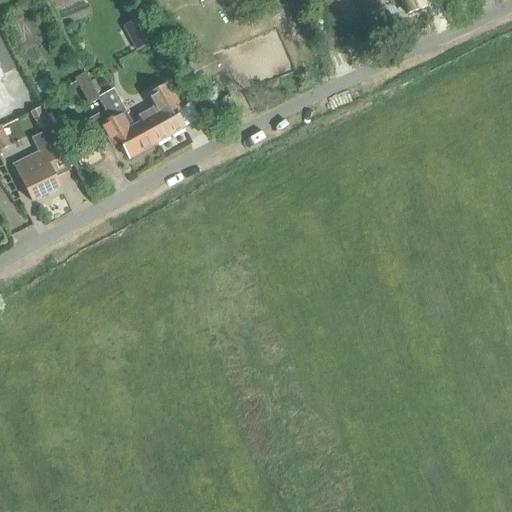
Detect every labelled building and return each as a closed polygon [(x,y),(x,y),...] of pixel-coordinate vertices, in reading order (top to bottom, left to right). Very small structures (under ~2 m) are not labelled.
[(398,0),(404,15),(415,11),(426,7),(423,0),(398,0)] [(130,36),(137,51),(154,42),(147,28),(130,36)] [(220,73),(210,53),(186,65),(196,85),(220,73)] [(85,75),(74,81),(78,88),(88,82),(85,75)] [(139,117),(142,122),(155,145),(183,129),(174,113),(181,109),(167,85),(147,97),(154,109),(139,117)] [(97,98),(105,112),(110,120),(124,112),(112,90),(97,98)] [(124,112),(110,120),(105,112),(90,121),(101,141),(107,138),(112,147),(118,144),(127,160),(155,145),(142,122),(132,127),(124,112)] [(50,124),(40,129),(43,133),(47,132),(51,130),(52,129),(50,124)] [(37,153),(15,165),(28,191),(33,202),(60,189),(55,179),(67,173),(47,132),(43,133),(31,139),(38,153),(37,153)] [(91,142),(71,152),(82,171),(101,161),(91,142)]
